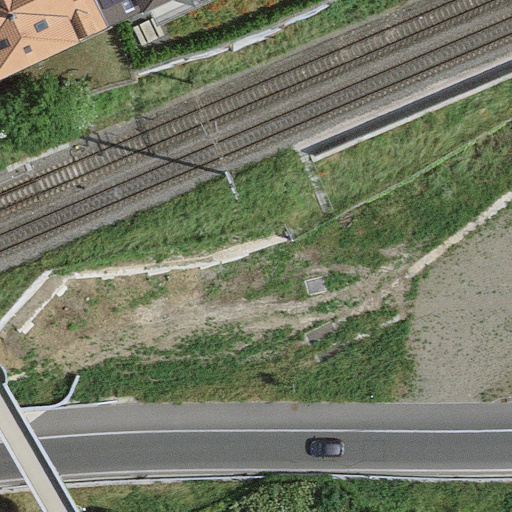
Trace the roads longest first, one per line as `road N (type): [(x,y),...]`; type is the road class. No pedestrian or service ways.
road 1 (motorway): [(459,262),(6,511)]
road 2 (motorway): [(511,449),(176,448),(0,462)]
road 3 (motorway): [(459,262),(0,447)]
road 4 (motorway): [(278,511),(511,394)]
road 5 (motorway): [(382,511),(511,423)]
